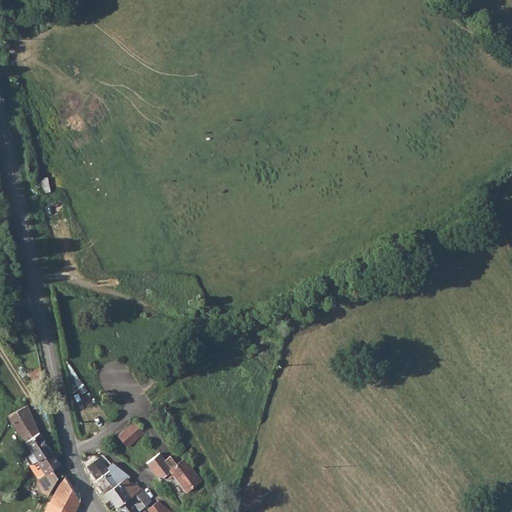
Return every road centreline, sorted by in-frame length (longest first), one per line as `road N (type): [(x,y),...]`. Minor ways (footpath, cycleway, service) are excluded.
road 1 (track): [(35,281),(236,336),(375,266),(511,181)]
road 2 (tertiary): [(0,117),(75,457)]
road 3 (residential): [(75,457),(137,406),(112,372)]
